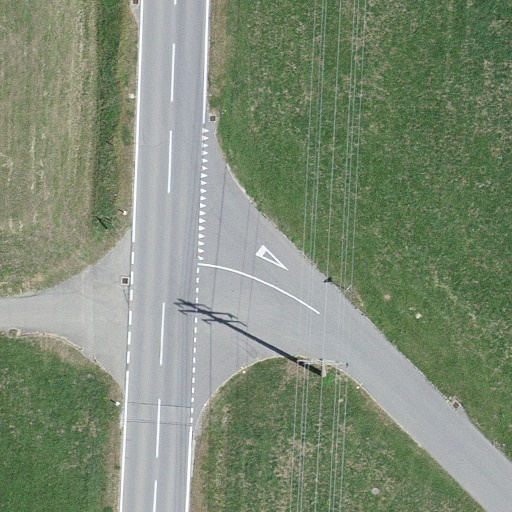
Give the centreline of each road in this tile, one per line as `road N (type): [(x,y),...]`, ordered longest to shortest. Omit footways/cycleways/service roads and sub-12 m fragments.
road 1 (tertiary): [(165,258),(223,263),(306,302),(511,497)]
road 2 (primary): [(172,0),(165,258)]
road 3 (primary): [(163,303),(153,511)]
road 4 (residential): [(163,303),(0,311)]
